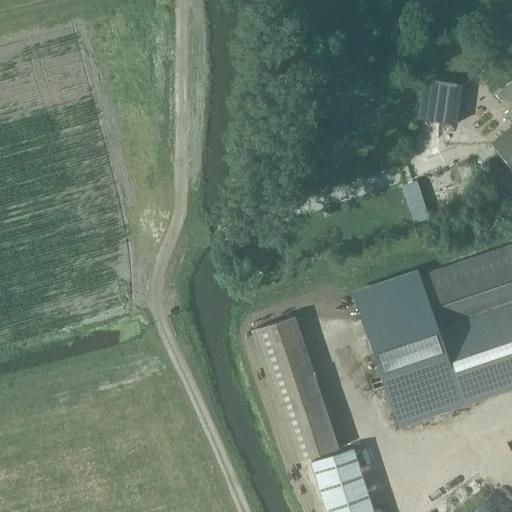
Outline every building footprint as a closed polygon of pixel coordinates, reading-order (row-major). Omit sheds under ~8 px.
[(305,19),(278,25),(283,51),(310,45),(305,19)] [(511,24),(503,32),(509,39),(511,35),(511,24)] [(511,79),(494,95),(506,110),(504,112),(503,113),(511,124),(511,125),(504,132),(489,144),(511,171),(511,79)] [(462,86),(423,81),(417,121),(456,127),(462,86)] [(405,198),(413,224),(429,219),(421,193),(405,198)] [(439,338),(511,314),(511,268),(505,246),(419,274),(439,338)] [(419,274),(353,296),(396,424),(460,402),(439,338),(419,274)] [(296,460),(337,447),(295,314),(254,327),(296,460)] [(511,314),(439,338),(460,402),(470,399),(511,384),(511,314)] [(321,510),(360,499),(356,483),(377,477),(375,469),(386,466),(384,457),(312,477),(321,510)]
